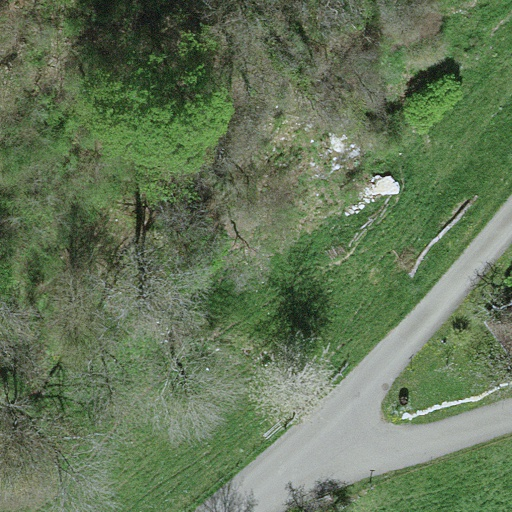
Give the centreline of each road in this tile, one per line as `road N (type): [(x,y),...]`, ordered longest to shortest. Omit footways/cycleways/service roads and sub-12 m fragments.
road 1 (residential): [(288,464),(511,212)]
road 2 (residential): [(288,464),(511,408)]
